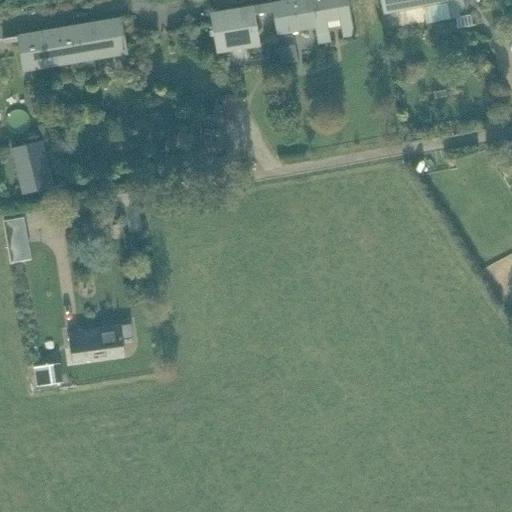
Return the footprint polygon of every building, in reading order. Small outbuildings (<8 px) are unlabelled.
[(282,0),(274,2),(251,6),(251,7),(253,14),(255,14),(272,11),(276,34),(315,27),(316,35),(317,40),(329,38),(328,33),(327,22),(350,18),(348,9),(346,0),(282,0)] [(379,0),(381,6),(382,13),(424,6),(447,2),(449,17),(457,16),(454,0),(379,0)] [(251,7),(210,14),(217,53),(248,47),(250,59),(262,57),(255,14),(253,14),(251,7)] [(21,71),(126,53),(120,17),(16,35),(18,42),(16,42),(21,71)] [(502,24),(493,27),(497,37),(506,35),(502,24)] [(294,44),(278,47),(281,62),(297,59),(294,44)] [(182,153),(183,131),(167,130),(166,152),(182,153)] [(23,194),(37,190),(54,186),(45,154),(36,156),(33,142),(26,143),(11,147),(23,194)] [(25,232),(6,235),(11,261),(30,258),(25,232)] [(132,338),(130,326),(120,328),(120,325),(67,333),(72,363),(124,355),(122,340),(132,338)] [(62,382),(59,362),(33,367),(36,386),(62,382)]
